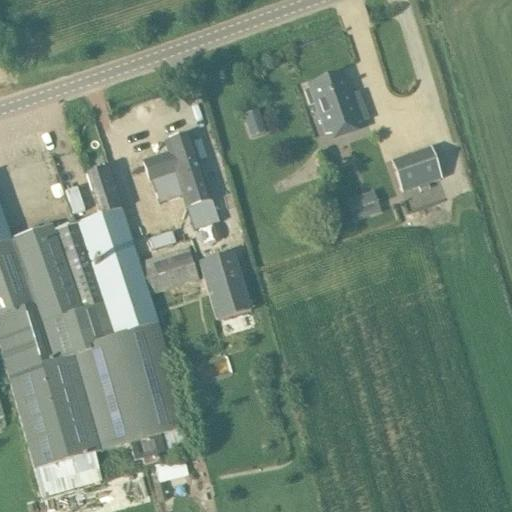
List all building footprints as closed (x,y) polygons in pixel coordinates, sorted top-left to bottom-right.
[(367,120),(362,105),(355,108),(343,73),(308,86),(310,89),(304,91),(309,107),(315,105),(326,135),(367,120)] [(264,135),(257,113),(243,118),(250,140),(264,135)] [(215,220),(189,136),(174,141),(182,168),(181,168),(186,182),(187,186),(190,185),(196,207),(173,214),(178,231),(215,220)] [(168,187),(164,188),(173,214),(196,207),(190,185),(187,186),(186,182),(181,168),(182,168),(174,141),(164,144),(167,155),(142,163),(148,184),(165,178),(168,187)] [(392,166),(402,194),(439,181),(430,152),(392,166)] [(107,168),(85,175),(98,219),(120,213),(120,211),(107,168)] [(364,206),(361,198),(347,203),(354,221),(377,213),(373,203),(364,206)] [(0,212),(0,358),(41,499),(100,482),(93,456),(130,445),(135,462),(141,461),(190,447),(165,361),(147,298),(137,265),(122,211),(120,211),(120,213),(98,219),(54,232),(52,227),(10,240),(0,212)] [(189,249),(137,265),(147,298),(197,281),(189,249)] [(251,313),(233,253),(198,264),(216,322),(251,313)] [(166,478),(186,473),(183,461),(164,465),(166,478)]
